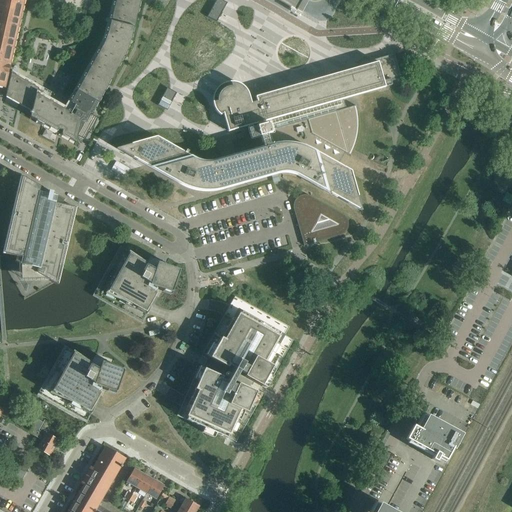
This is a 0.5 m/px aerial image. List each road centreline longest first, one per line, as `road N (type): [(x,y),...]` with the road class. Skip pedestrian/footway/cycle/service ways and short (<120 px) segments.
road 1 (unclassified): [(103,432),(105,414),(145,387),(177,346),(191,299),(180,245)]
road 2 (unclassified): [(349,511),(424,374),(447,364)]
road 3 (residential): [(214,511),(222,496),(103,432)]
road 4 (unclassified): [(180,245),(177,232),(81,180)]
